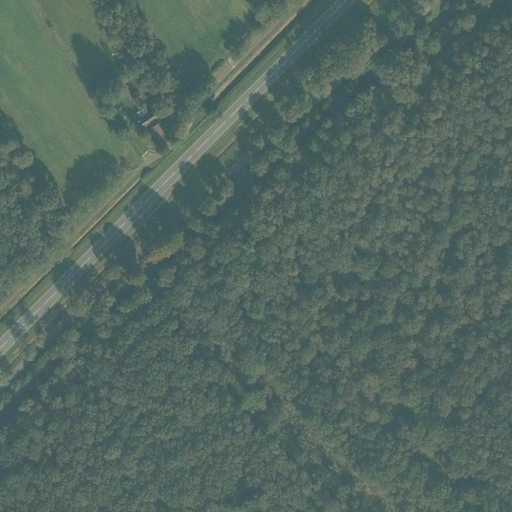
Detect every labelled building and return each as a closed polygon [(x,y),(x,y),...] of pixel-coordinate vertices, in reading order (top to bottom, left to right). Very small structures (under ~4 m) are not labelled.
[(127,63),(119,68),(122,73),(130,68),(127,63)] [(137,78),(143,86),(149,82),(143,74),(137,78)] [(114,84),(117,89),(127,82),(124,77),(114,84)] [(133,103),(135,102),(137,105),(141,103),(137,96),(133,98),(133,99),(131,100),(133,103)] [(157,107),(149,112),(146,107),(137,112),(141,117),(140,118),(145,126),(150,123),(152,127),(151,129),(153,132),(155,132),(162,142),(170,136),(160,121),(158,118),(162,115),(164,118),(170,115),(164,106),(159,109),(157,107)]
